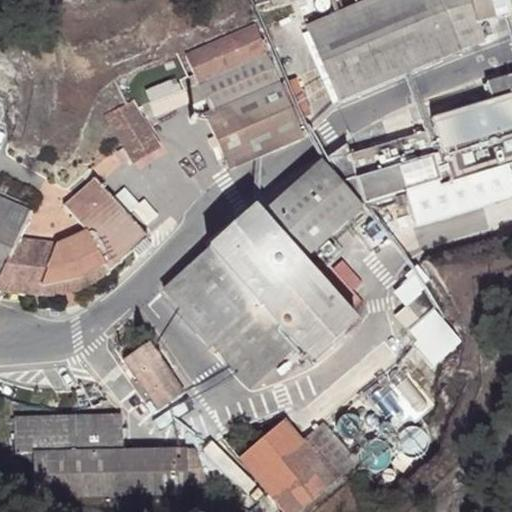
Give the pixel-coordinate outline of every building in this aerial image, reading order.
[(269,0),(272,8),(299,0),(269,0)] [(511,0),(366,0),(306,27),(338,102),(461,50),(485,43),(480,23),(511,14),(511,0)] [(182,79),(186,89),(190,100),(193,106),(210,99),(215,112),(207,115),(228,167),(302,137),(301,134),(296,123),(303,120),(308,118),(292,81),(277,87),(252,28),(187,55),(195,73),(182,79)] [(511,75),(487,83),(492,100),(433,119),(442,152),(433,156),(426,133),(350,155),(365,211),(407,199),(415,231),(511,203),(511,184),(507,164),(511,162),(511,75)] [(190,100),(186,89),(151,103),(157,114),(190,100)] [(132,158),(134,162),(161,147),(135,102),(107,116),(125,147),(116,152),(123,163),(132,158)] [(307,131),(303,120),(296,123),(301,134),(307,131)] [(161,147),(134,162),(142,174),(168,159),(161,147)] [(356,321),(345,309),(303,260),(361,208),(320,162),(262,214),(255,207),(163,291),(251,388),(296,347),(310,362),(356,321)] [(0,290),(28,292),(43,295),(62,294),(65,293),(71,292),(77,291),(95,281),(108,271),(133,249),(146,236),(95,176),(64,204),(85,231),(56,245),(17,239),(29,209),(0,196),(0,290)] [(153,245),(146,236),(133,249),(140,256),(153,245)] [(65,293),(62,294),(66,308),(81,303),(77,291),(71,292),(65,293)] [(422,293),(397,316),(413,335),(424,325),(422,323),(436,310),(422,293)] [(150,342),(123,361),(157,410),(183,392),(150,342)] [(15,451),(21,451),(34,451),(35,495),(188,493),(188,487),(210,487),(197,448),(124,450),(123,415),(14,416),(15,451)] [(283,420),(240,457),(286,511),(298,511),(357,462),(324,423),(302,441),(283,420)]
